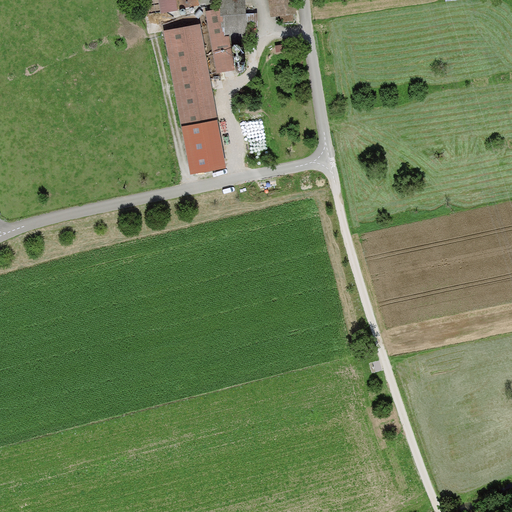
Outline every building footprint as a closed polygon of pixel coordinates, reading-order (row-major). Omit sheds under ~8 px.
[(178,9),(200,5),(199,0),(158,0),(160,12),(178,9)] [(221,0),(222,9),(224,38),(229,38),(230,45),(248,44),(245,0),(221,0)] [(294,0),(267,0),(269,19),(281,17),(282,23),(294,21),(293,15),(297,14),(294,0)] [(222,9),(206,12),(217,74),(236,71),(230,45),(229,38),(224,38),(222,9)] [(250,24),(259,23),(259,12),(249,12),(250,24)] [(201,25),(164,31),(190,176),(228,169),(201,25)]
